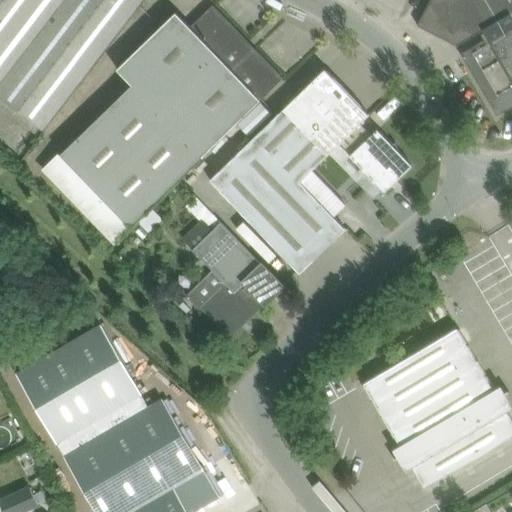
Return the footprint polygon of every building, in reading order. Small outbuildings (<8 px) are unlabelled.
[(44,0),(0,58),(0,96),(45,131),(145,0),(44,0)] [(0,0),(0,58),(44,0),(0,0)] [(457,45),(483,30),(488,38),(511,24),(511,0),(431,0),(418,25),(457,45)] [(61,154),(131,226),(284,78),(213,5),(190,27),(177,13),(162,27),(118,70),(133,85),(61,154)] [(511,24),(488,38),(461,54),(498,116),(511,107),(511,24)] [(326,69),(257,136),(301,182),(340,144),(351,155),(372,135),(361,124),(370,115),(326,69)] [(378,130),(372,135),(351,155),(351,156),(367,172),(357,181),(375,200),(384,190),(386,192),(413,166),(378,130)] [(346,229),(301,182),(257,136),(210,180),(301,274),(346,229)] [(185,239),(194,249),(193,250),(213,270),(187,295),(199,308),(200,307),(231,338),(267,304),(286,286),(263,263),(262,264),(249,250),(222,222),(221,223),(196,197),(187,206),(212,232),(211,233),(201,223),(185,239)] [(102,322),(16,371),(65,457),(97,511),(191,511),(220,496),(205,470),(186,438),(164,400),(151,407),(102,322)] [(458,328),(364,384),(400,444),(394,448),(398,456),(394,458),(395,460),(399,458),(406,470),(413,466),(426,488),(511,436),(511,418),(507,410),(511,406),(511,400),(507,393),(511,391),(511,389),(507,392),(502,384),(494,389),(458,328)] [(29,487),(0,500),(0,511),(21,511),(37,505),(33,495),(29,487)] [(42,491),(33,495),(37,505),(47,500),(42,491)]
